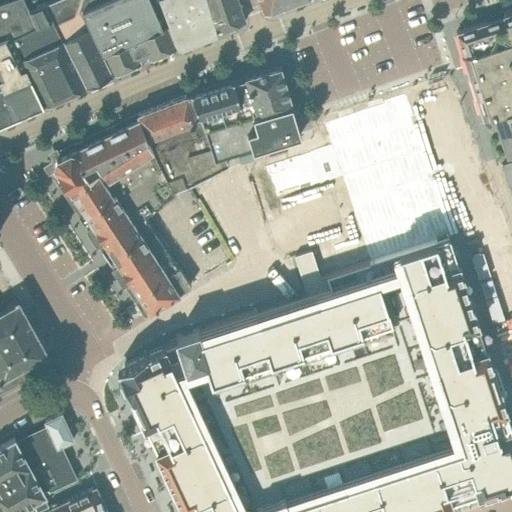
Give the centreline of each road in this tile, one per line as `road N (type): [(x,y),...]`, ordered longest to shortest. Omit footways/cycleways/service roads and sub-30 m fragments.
road 1 (residential): [(260,34),(0,143)]
road 2 (residential): [(0,217),(83,370),(77,390)]
road 3 (residential): [(143,511),(97,412),(77,390)]
